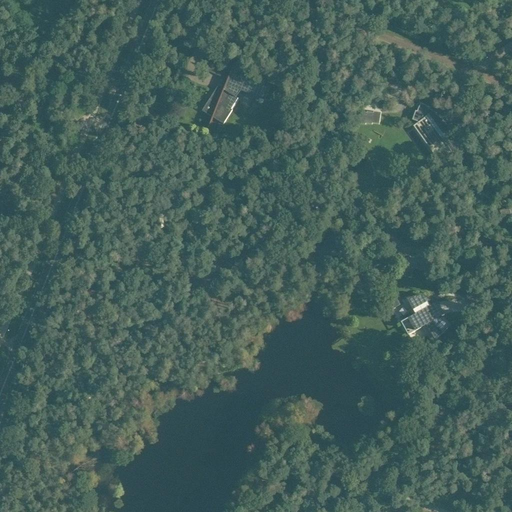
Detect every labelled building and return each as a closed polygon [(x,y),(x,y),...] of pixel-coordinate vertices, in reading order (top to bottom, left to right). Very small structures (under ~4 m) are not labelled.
[(226,46),(229,41),(224,38),(221,42),(226,46)] [(210,58),(205,71),(226,79),(231,67),(210,58)] [(214,95),(204,109),(214,116),(224,122),(226,119),(231,111),(230,110),(237,99),(236,98),(240,91),(265,101),(270,88),(232,72),(224,91),(220,88),(220,87),(219,86),(214,95)] [(47,83),(59,87),(62,80),(49,75),(47,83)] [(416,112),(412,121),(419,123),(414,127),(434,155),(448,144),(457,155),(463,150),(458,144),(459,142),(453,136),(455,134),(448,129),(449,127),(442,122),(443,121),(434,115),(434,114),(429,110),(429,108),(421,104),(417,112),(416,112)] [(360,112),(358,124),(365,125),(365,124),(372,125),(372,123),(379,125),(381,113),(374,112),(374,113),(367,112),(367,113),(360,112)] [(509,207),(499,210),(502,219),(511,216),(509,207)] [(410,262),(412,271),(432,271),(430,259),(410,262)] [(415,315),(401,322),(408,335),(423,327),(432,344),(450,325),(442,317),(444,315),(437,302),(431,306),(427,303),(430,301),(427,298),(425,296),(421,296),(419,296),(408,299),(408,301),(415,315)]
